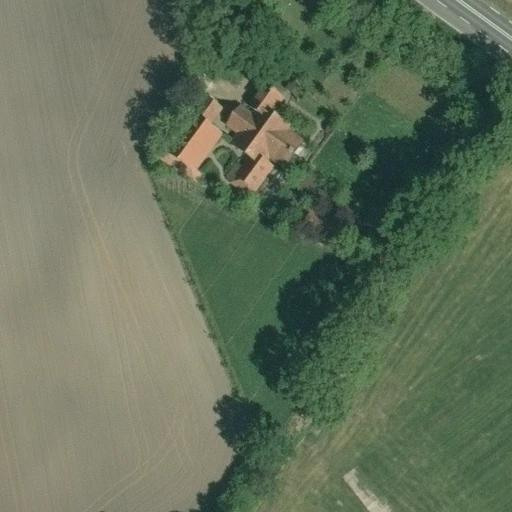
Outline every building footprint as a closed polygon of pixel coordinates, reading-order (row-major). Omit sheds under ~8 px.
[(224,23),(229,7),(217,2),(212,18),(224,23)] [(250,107),(257,112),(252,118),(239,108),(227,124),(241,134),(233,145),(252,159),(244,170),(260,182),(271,167),(265,162),(269,156),(285,167),(302,143),(287,132),(289,129),(270,115),(282,98),(265,86),(250,107)] [(204,98),(166,151),(194,171),(220,135),(208,127),(220,110),(204,98)] [(202,183),(218,190),(223,180),(206,173),(202,183)] [(341,227),(320,217),(312,234),(333,243),(341,227)]
